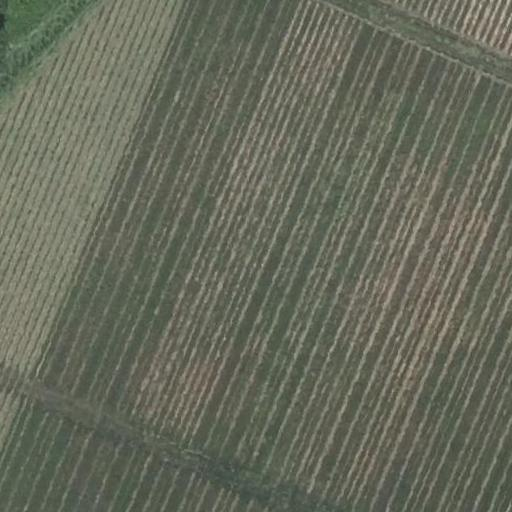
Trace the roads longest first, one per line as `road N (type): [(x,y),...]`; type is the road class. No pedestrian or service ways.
road 1 (track): [(0,378),(309,511)]
road 2 (track): [(511,70),(356,0)]
